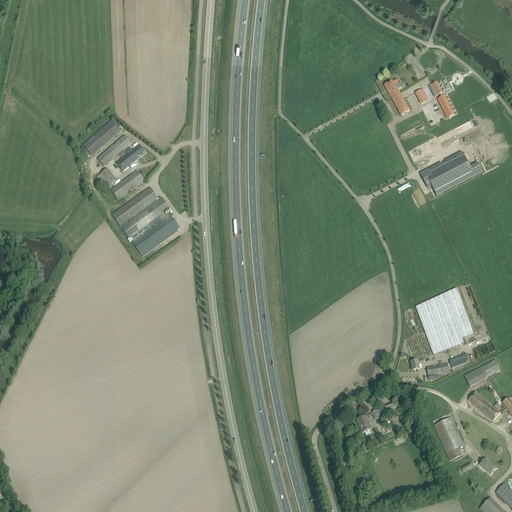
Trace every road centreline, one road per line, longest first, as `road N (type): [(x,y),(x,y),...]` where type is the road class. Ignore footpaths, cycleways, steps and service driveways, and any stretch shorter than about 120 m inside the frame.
road 1 (motorway): [(245,0),(235,112),(238,240),(254,373),(287,511)]
road 2 (motorway): [(305,511),(257,271),(252,118),(261,0)]
road 3 (secondary): [(254,511),(211,302),(203,142),(211,0)]
road 4 (residential): [(383,382),(399,329),(382,241),(304,137)]
road 5 (unknown): [(304,137),(374,97),(397,117),(421,115),(437,158),(358,201)]
road 6 (residential): [(336,511),(311,435),(383,382)]
road 7 (unclassified): [(511,442),(444,397),(383,382)]
